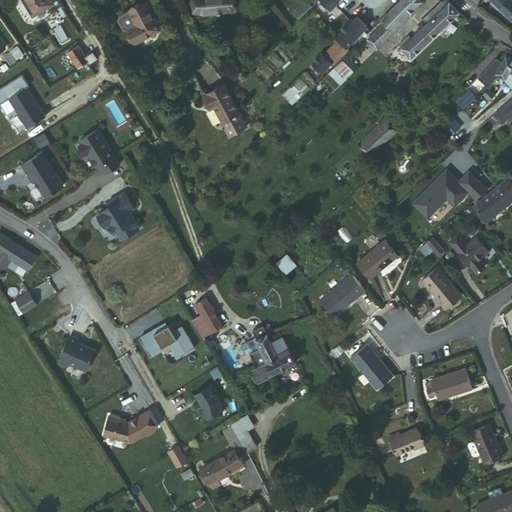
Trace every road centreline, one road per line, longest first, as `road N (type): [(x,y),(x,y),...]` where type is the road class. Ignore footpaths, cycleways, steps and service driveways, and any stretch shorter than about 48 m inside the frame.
road 1 (unknown): [(72,0),(167,166),(226,319)]
road 2 (residential): [(0,213),(56,253),(111,338)]
